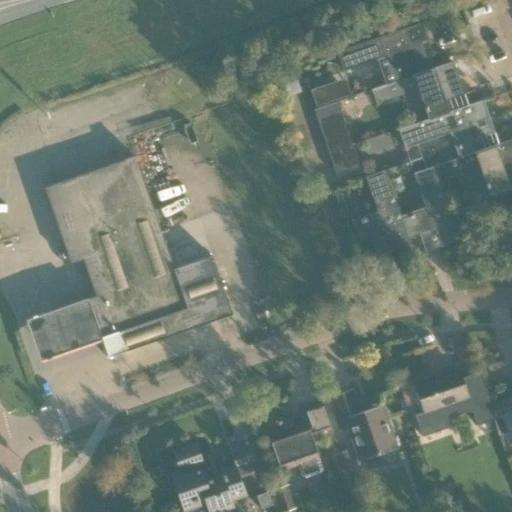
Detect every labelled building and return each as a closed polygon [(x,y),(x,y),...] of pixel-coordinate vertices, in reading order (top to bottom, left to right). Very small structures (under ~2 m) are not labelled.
[(390,53),(399,80),(417,74),(408,48),(426,42),(420,24),(336,53),(342,70),(390,53)] [(450,62),(417,74),(399,80),(371,90),(374,101),(417,86),(428,119),(447,113),(438,86),(456,80),(450,62)] [(335,101),(330,85),(308,93),(313,108),(335,101)] [(313,109),(317,121),(339,113),(335,101),(313,109)] [(452,131),(461,157),(478,151),(469,127),(488,120),(481,101),(447,113),(428,119),(396,130),(403,148),(452,131)] [(317,121),(320,132),(343,124),(339,113),(317,121)] [(320,132),(324,143),(347,136),(343,124),(320,132)] [(324,143),(328,155),(351,147),(347,136),(324,143)] [(511,139),(478,151),(461,157),(430,167),(434,179),(477,164),(489,197),(508,190),(499,165),(511,160),(511,139)] [(328,155),(332,166),(355,158),(351,147),(328,155)] [(93,297),(86,300),(87,303),(103,347),(107,357),(229,313),(209,257),(171,270),(131,157),(46,188),(73,263),(80,260),(93,297)] [(358,169),(355,158),(332,166),(335,176),(358,169)] [(420,159),(409,162),(413,173),(426,169),(422,158),(420,159)] [(413,173),(426,210),(400,219),(406,237),(432,228),(438,246),(456,240),(434,179),(430,167),(426,169),(413,173)] [(408,244),(406,237),(400,219),(383,171),(366,177),(378,214),(352,223),(358,241),(384,232),(390,250),(408,244)] [(103,347),(87,303),(27,324),(42,369),(103,347)] [(456,370),(413,385),(422,411),(414,413),(422,436),(448,427),(445,419),(471,410),(477,425),(493,420),(488,404),(489,404),(480,376),(461,383),(459,378),(456,370)] [(348,426),(359,460),(395,447),(381,406),(360,413),(352,390),(329,398),(340,429),(348,426)] [(281,471),(297,465),(301,477),(304,479),(320,472),(321,469),(310,439),(330,432),(318,400),(304,406),(309,421),(268,436),(281,471)] [(179,471),(170,474),(182,511),(226,511),(234,509),(232,503),(247,497),(239,475),(260,468),(252,444),(229,452),(233,465),(218,470),(220,476),(205,482),(200,465),(203,464),(196,444),(172,452),(179,471)] [(271,490),(278,511),(282,511),(292,509),(284,486),(271,490)] [(268,492),(256,496),(261,509),(272,505),(268,492)]
